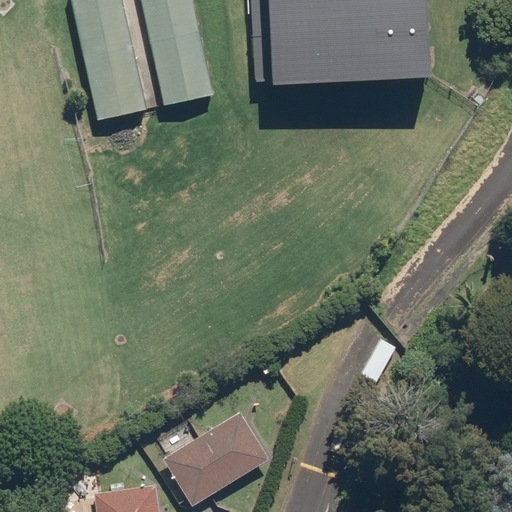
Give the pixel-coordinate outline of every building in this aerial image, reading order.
[(123,0),(59,0),(89,123),(149,108),(123,0)] [(190,0),(139,0),(162,108),(212,98),(190,0)] [(433,0),(271,0),(276,85),(438,75),(433,0)] [(229,413),(155,460),(186,509),(260,462),(229,413)] [(153,511),(151,488),(90,493),(91,511),(153,511)]
